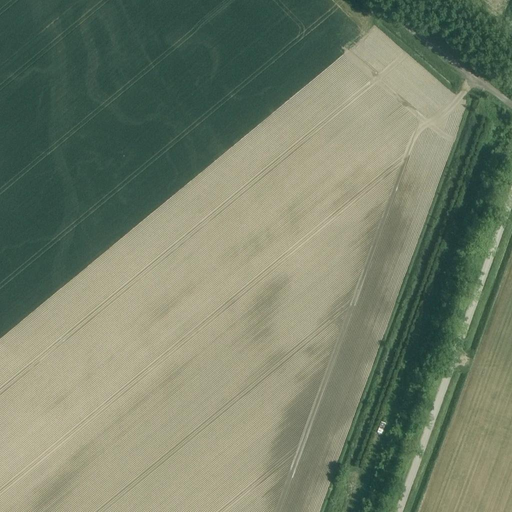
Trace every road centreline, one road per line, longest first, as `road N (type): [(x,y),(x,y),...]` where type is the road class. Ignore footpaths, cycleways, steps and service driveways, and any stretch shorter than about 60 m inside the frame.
road 1 (unclassified): [(396,511),(511,196)]
road 2 (track): [(375,0),(511,97)]
